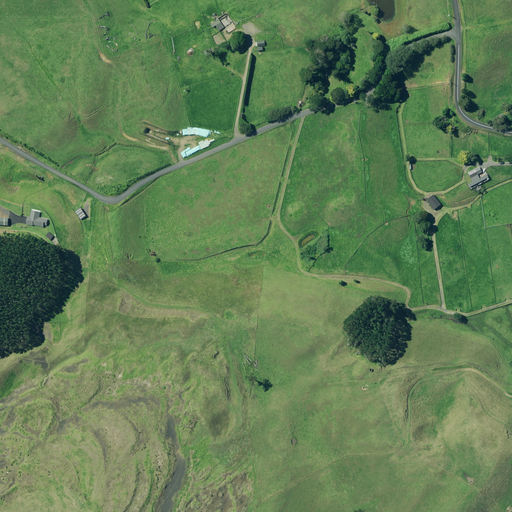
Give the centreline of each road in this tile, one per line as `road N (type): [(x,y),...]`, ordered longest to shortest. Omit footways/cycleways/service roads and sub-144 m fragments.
road 1 (unclassified): [(0,137),(83,192),(123,193),(298,112),(369,91),(395,50),(458,32)]
road 2 (unclassified): [(511,132),(471,121),(459,107),(458,32)]
